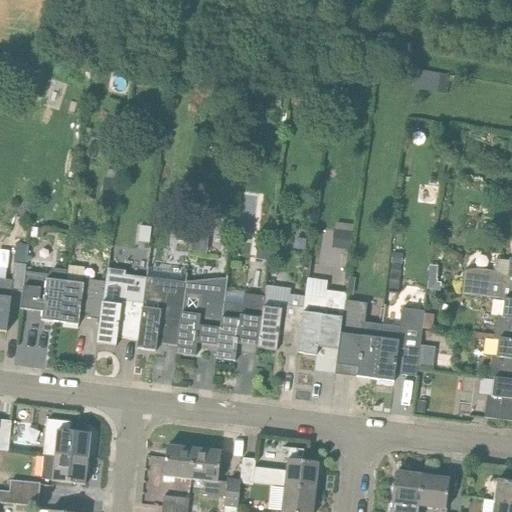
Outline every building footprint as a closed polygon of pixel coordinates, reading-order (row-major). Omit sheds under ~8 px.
[(51,72),(54,60),(34,55),(31,67),(51,72)] [(448,76),(415,71),(413,89),(445,94),(448,76)] [(282,97),(273,96),(272,106),(281,107),(282,97)] [(108,170),(107,179),(117,180),(118,171),(108,170)] [(114,202),(117,180),(107,179),(104,178),(101,201),(114,202)] [(195,223),(193,235),(203,236),(204,224),(195,223)] [(149,243),(150,228),(139,227),(138,242),(149,243)] [(43,239),(44,230),(31,228),(30,238),(43,239)] [(176,241),(186,242),(187,229),(177,228),(176,241)] [(350,250),(352,232),(333,230),(331,248),(350,250)] [(26,261),(28,245),(17,244),(15,260),(26,261)] [(268,261),(270,246),(257,244),(255,260),(268,261)] [(272,248),(270,261),(279,262),(281,250),(272,248)] [(393,253),(391,263),(402,264),(403,254),(393,253)] [(462,294),(499,299),(500,298),(511,299),(511,260),(509,260),(509,262),(496,260),(495,273),(493,272),(488,271),(480,270),(472,270),(464,272),(462,294)] [(0,331),(7,333),(12,298),(10,298),(11,291),(23,292),(25,272),(26,265),(14,264),(12,281),(0,279),(0,331)] [(391,264),(389,277),(399,278),(401,265),(391,264)] [(429,266),(429,279),(428,290),(440,291),(441,284),(437,284),(437,280),(437,267),(429,266)] [(41,321),(60,324),(65,282),(46,280),(47,275),(25,272),(23,292),(21,310),(34,312),(42,314),(41,321)] [(185,283),(177,346),(176,355),(196,357),(198,342),(205,343),(204,350),(217,352),(223,303),(225,304),(228,277),(226,277),(226,279),(186,283),(187,274),(186,274),(185,283)] [(398,291),(399,278),(389,277),(387,290),(398,291)] [(116,347),(118,334),(125,335),(125,340),(138,341),(145,281),(124,278),(124,283),(105,281),(105,282),(101,319),(97,344),(116,347)] [(138,341),(137,349),(156,352),(158,339),(165,340),(165,345),(177,346),(185,283),(146,278),(145,281),(138,341)] [(82,284),(65,282),(60,324),(80,326),(81,311),(88,312),(87,317),(101,319),(105,282),(82,280),(82,284)] [(345,301),(346,294),(325,291),(324,300),(306,298),(298,346),(297,354),(317,357),(318,344),(326,344),(325,349),(338,351),(345,301)] [(286,344),(298,346),(306,298),(265,293),(262,319),(259,349),(277,352),(278,339),(287,340),(286,344)] [(511,299),(500,298),(499,299),(504,300),(502,317),(497,317),(495,338),(499,339),(511,340),(511,299)] [(357,378),(375,380),(380,339),(363,337),(367,304),(345,301),(338,351),(336,367),(350,369),(351,364),(358,365),(357,378)] [(247,306),(225,304),(223,303),(217,352),(216,360),(235,362),(237,348),(245,349),(245,355),(258,357),(259,349),(262,319),(246,317),(247,306)] [(425,312),(402,309),(398,341),(380,339),(375,380),(394,383),(396,369),(403,370),(403,376),(416,378),(425,312)] [(425,314),(423,330),(431,331),(433,316),(425,314)] [(492,356),(489,378),(511,380),(511,340),(499,339),(497,357),(492,356)] [(421,346),(418,366),(432,368),(435,348),(421,346)] [(511,380),(489,378),(489,379),(494,380),(491,396),(487,396),(484,419),(511,422),(511,380)] [(418,400),(417,413),(425,414),(426,401),(418,400)] [(0,420),(0,450),(9,451),(12,422),(0,420)] [(48,421),(45,455),(45,456),(88,461),(91,434),(71,432),(72,423),(48,421)] [(192,480),(195,450),(167,447),(164,477),(192,480)] [(243,459),(241,484),(253,485),(253,484),(285,488),(285,487),(315,491),(319,464),(303,462),(304,451),(283,448),(283,450),(290,450),(287,472),(255,468),(256,460),(243,459)] [(238,508),(241,484),(228,482),(228,483),(218,482),(221,453),(195,450),(192,480),(205,482),(203,496),(226,498),(225,507),(238,508)] [(85,486),(88,461),(45,456),(45,455),(44,455),(41,479),(53,481),(53,482),(85,486)] [(418,511),(419,506),(423,477),(396,473),(390,511),(418,511)] [(450,480),(423,477),(419,506),(446,509),(450,480)] [(10,481),(9,492),(39,495),(40,484),(10,481)] [(511,482),(497,481),(494,503),(511,505),(511,482)] [(313,511),(315,491),(285,487),(285,488),(282,511),(313,511)] [(0,503),(37,507),(39,495),(9,492),(0,491),(0,503)] [(164,497),(163,506),(162,511),(187,511),(189,500),(164,497)] [(511,511),(511,505),(494,503),(492,511),(511,511)]
